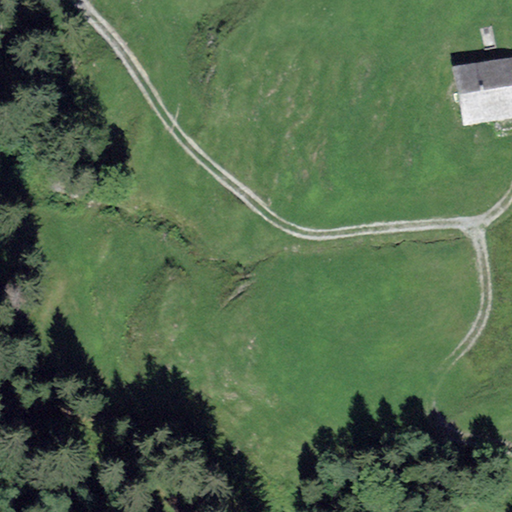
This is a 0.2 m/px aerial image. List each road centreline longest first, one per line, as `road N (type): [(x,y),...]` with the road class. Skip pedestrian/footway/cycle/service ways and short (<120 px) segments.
road 1 (track): [(83,0),(178,132),(281,222),(334,235),(486,221),(511,194)]
road 2 (track): [(476,222),(489,307),(447,372),(439,402),(460,437),(511,449)]
